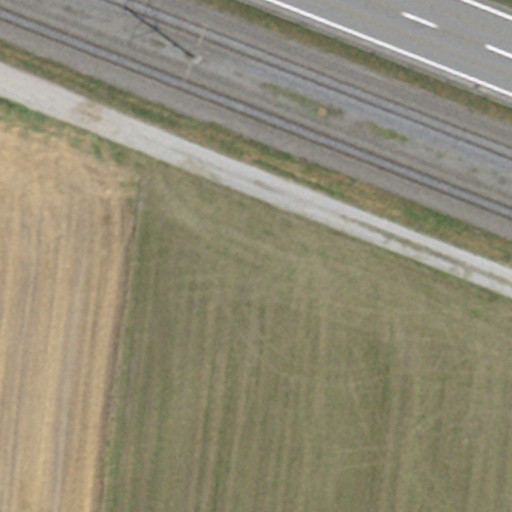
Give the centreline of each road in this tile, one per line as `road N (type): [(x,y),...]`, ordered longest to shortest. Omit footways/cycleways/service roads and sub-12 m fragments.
road 1 (track): [(511,267),(0,66)]
road 2 (primary): [(511,47),(388,0)]
